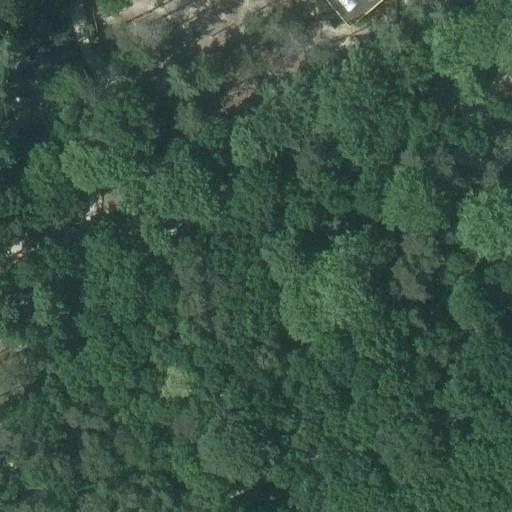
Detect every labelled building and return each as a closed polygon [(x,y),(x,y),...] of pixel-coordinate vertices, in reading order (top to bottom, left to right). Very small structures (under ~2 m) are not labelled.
[(327,0),(349,25),(378,0),(327,0)] [(29,59),(8,64),(13,85),(34,79),(33,76),(39,74),(38,67),(31,69),(29,59)] [(10,108),(6,137),(27,140),(31,111),(10,108)] [(11,324),(43,317),(39,300),(7,308),(11,324)] [(66,309),(54,310),(58,352),(70,350),(66,309)] [(45,324),(36,324),(37,334),(46,333),(45,324)] [(55,342),(45,343),(46,352),(56,352),(55,342)]
